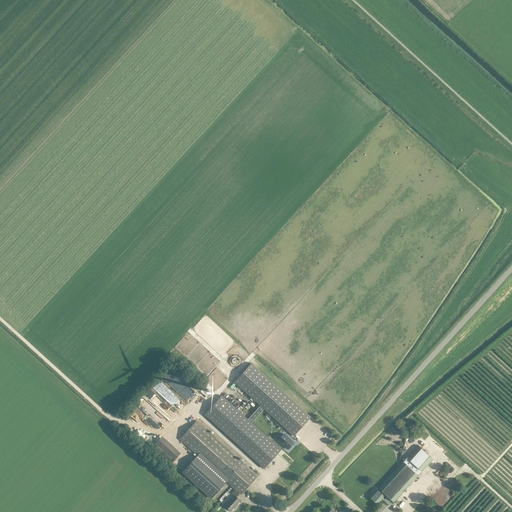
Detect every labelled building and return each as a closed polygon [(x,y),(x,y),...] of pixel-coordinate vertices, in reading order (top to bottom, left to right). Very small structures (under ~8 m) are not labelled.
[(251,423),(259,415),(264,409),(294,436),(311,417),(251,363),(234,382),(260,406),(248,419),(222,396),(204,415),(264,469),(281,450),(251,423)] [(168,390),(161,383),(154,390),(160,396),(162,394),(163,396),(168,390)] [(121,391),(115,396),(118,400),(124,394),(121,391)] [(235,490),(240,494),(240,495),(257,476),(197,421),(180,440),(198,456),(183,472),(211,498),(226,482),(235,490)] [(133,432),(138,438),(144,433),(139,427),(133,432)] [(278,440),(288,449),(296,439),(287,431),(278,440)] [(168,446),(159,436),(152,442),(162,454),(167,451),(165,449),(168,446)] [(419,446),(404,462),(378,490),(376,489),(369,497),(377,504),(386,495),(394,502),(434,459),(419,446)] [(236,498),(240,494),(235,490),(232,494),(234,496),(225,506),(231,511),(240,501),(236,498)]
